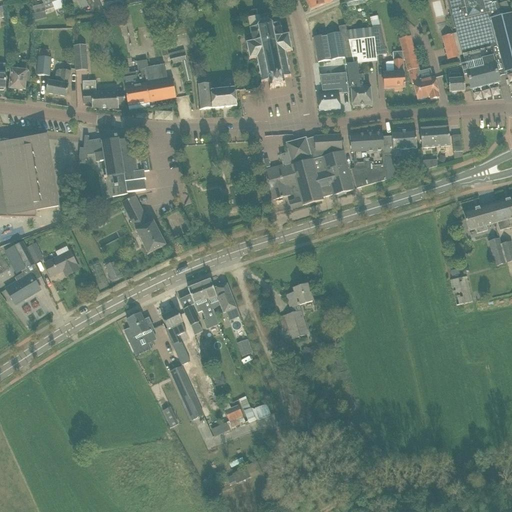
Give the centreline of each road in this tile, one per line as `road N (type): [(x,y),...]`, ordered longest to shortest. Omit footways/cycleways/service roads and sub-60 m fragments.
road 1 (tertiary): [(0,375),(183,273),(459,180)]
road 2 (residential): [(510,109),(313,125)]
road 3 (track): [(511,467),(373,487),(322,511)]
road 4 (unclassified): [(0,106),(164,126)]
road 5 (unclassified): [(164,126),(313,125)]
road 6 (residential): [(313,125),(309,74),(288,0)]
